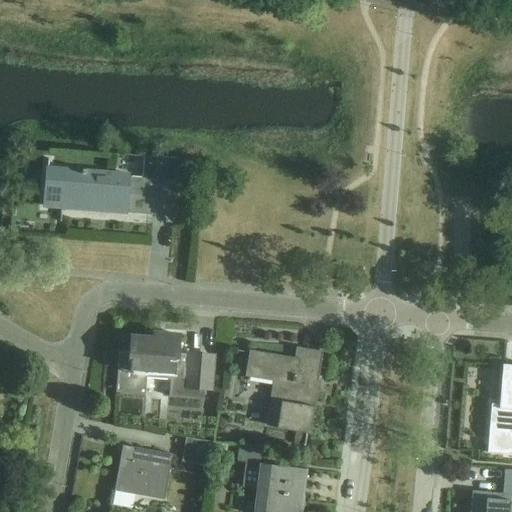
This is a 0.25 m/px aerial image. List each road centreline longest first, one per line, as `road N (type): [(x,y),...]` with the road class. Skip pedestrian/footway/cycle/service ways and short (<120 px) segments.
road 1 (residential): [(80,369),(93,301),(117,290),(381,315)]
road 2 (unclassified): [(381,315),(409,0)]
road 3 (residential): [(352,511),(381,315)]
road 4 (residential): [(438,320),(424,511)]
road 5 (residential): [(55,511),(80,369)]
